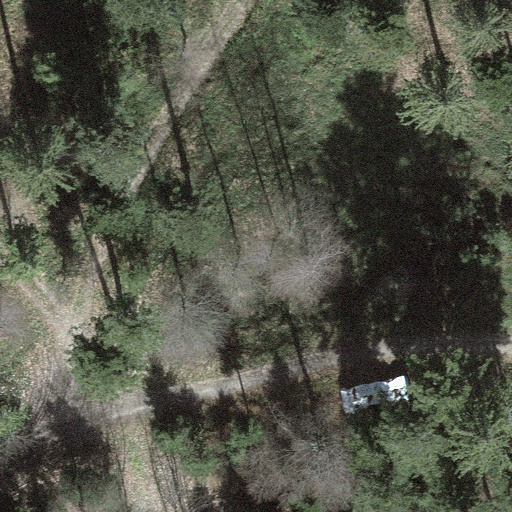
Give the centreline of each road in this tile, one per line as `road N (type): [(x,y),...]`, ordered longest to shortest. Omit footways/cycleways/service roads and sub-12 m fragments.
road 1 (track): [(70,414),(143,176),(245,0)]
road 2 (track): [(511,343),(217,374),(70,414)]
